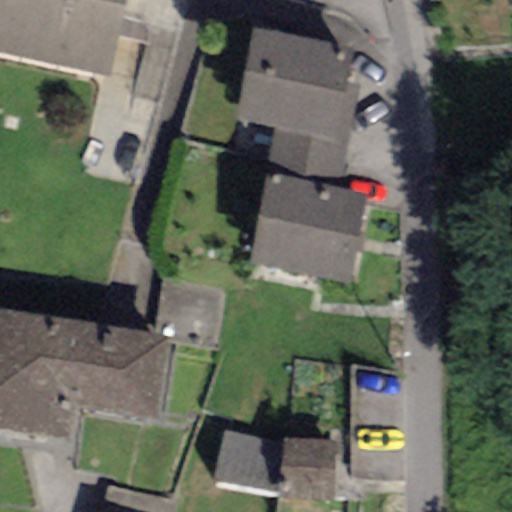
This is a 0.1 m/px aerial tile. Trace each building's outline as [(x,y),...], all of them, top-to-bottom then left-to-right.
[(0,0),(0,64),(110,88),(129,0),(0,0)] [(511,0),(503,0),(509,15),(511,13),(511,0)] [(348,55),(248,38),(232,134),(332,151),(348,55)] [(364,207),(265,190),(251,275),(350,292),(364,207)] [(174,344),(0,320),(0,442),(72,452),(76,418),(162,429),(174,344)] [(332,447),(281,449),(283,507),(334,505),(332,447)]
